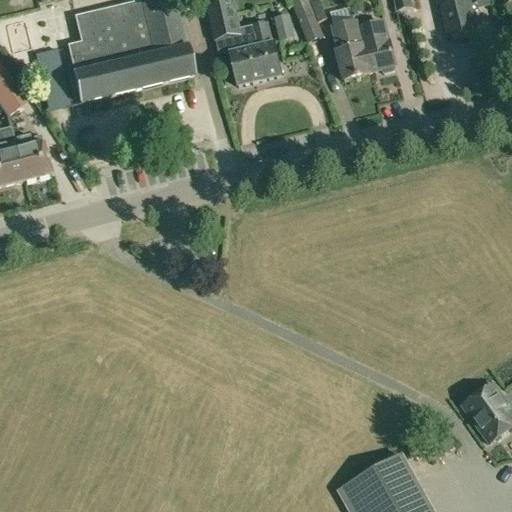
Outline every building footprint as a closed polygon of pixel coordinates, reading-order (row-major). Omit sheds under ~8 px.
[(74,75),(81,107),(194,80),(174,0),(157,0),(75,20),(82,46),(68,49),(75,75),(74,75)] [(240,37),(243,52),(231,56),(239,91),(282,80),(274,45),(273,45),(268,26),(268,25),(251,29),(251,30),(239,32),(231,0),(221,0),(205,4),(215,43),(240,37)] [(308,0),(305,0),(293,5),(291,6),(308,47),(325,40),(308,0)] [(393,0),(396,15),(413,11),(410,0),(393,0)] [(438,0),(448,40),(478,33),(469,0),(438,0)] [(281,43),(294,40),(288,18),(275,22),(281,43)] [(370,78),(370,75),(369,76),(358,32),(359,32),(357,25),(333,31),(339,56),(337,56),(345,85),(370,78)] [(369,76),(370,75),(384,72),(386,77),(395,74),(394,69),(396,69),(390,46),(389,46),(384,26),(359,32),(358,32),(369,76)] [(70,109),(57,52),(35,57),(48,114),(70,109)] [(28,105),(4,72),(0,65),(0,109),(7,120),(28,105)] [(0,188),(23,183),(12,142),(13,142),(10,130),(0,133),(0,188)] [(12,142),(23,183),(51,176),(43,145),(42,145),(40,139),(30,142),(29,137),(13,142),(12,142)] [(454,399),(478,386),(470,373),(462,378),(457,369),(442,378),(454,399)] [(489,429),(497,440),(489,446),(489,447),(511,430),(511,409),(510,410),(493,387),(462,409),(481,435),(489,429)] [(349,511),(431,511),(402,458),(339,493),(349,511)]
